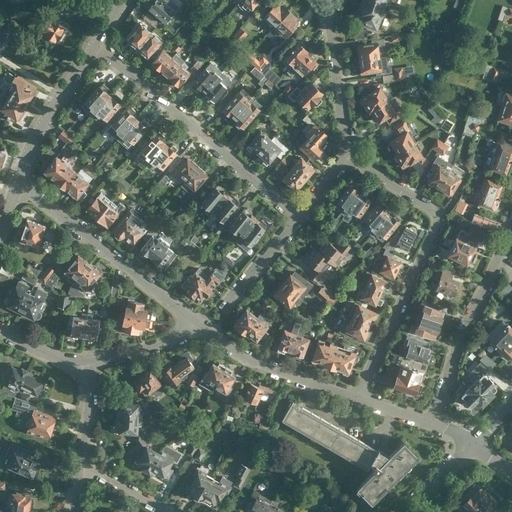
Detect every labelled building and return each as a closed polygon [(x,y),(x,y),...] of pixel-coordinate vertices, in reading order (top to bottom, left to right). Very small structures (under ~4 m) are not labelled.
[(174,13),(158,0),(151,0),(151,2),(153,4),(151,6),(152,6),(149,9),(159,18),(158,19),(164,24),(168,20),(174,13)] [(158,0),(174,13),(180,6),(179,6),(183,1),(181,0),(158,0)] [(203,8),(209,0),(201,0),(198,4),(203,8)] [(240,0),(239,2),(238,4),(240,6),(239,7),(249,15),(254,9),(256,10),(265,0),(264,0),(240,0)] [(375,0),(363,0),(360,8),(383,16),(384,12),(387,13),(389,5),(375,0)] [(270,31),(274,27),(289,10),(282,4),(282,2),(281,1),(279,1),(263,17),(264,18),(261,20),(265,24),(264,25),(270,31)] [(199,14),(189,5),(184,11),(195,20),(199,14)] [(502,5),(498,18),(503,20),(505,15),(506,15),(507,15),(509,7),(502,5)] [(385,17),(383,16),(360,8),(357,16),(361,17),(360,22),(369,26),(369,28),(375,30),(375,28),(378,29),(380,24),(382,25),(385,17)] [(233,17),(237,12),(233,9),(229,14),(233,17)] [(296,16),(289,10),(274,27),(270,31),(276,37),(278,35),(282,38),(284,36),(284,37),(299,21),(299,18),(298,16),(296,16)] [(511,16),(507,15),(506,15),(505,15),(503,20),(502,22),(511,25),(511,16)] [(214,27),(218,23),(213,18),(210,16),(206,20),(214,27)] [(57,43),(67,27),(53,18),(42,33),(57,43)] [(145,27),(142,24),(128,40),(133,45),(132,46),(132,49),(135,52),(152,32),(146,27),(145,27)] [(239,43),(248,34),(242,29),(233,37),(233,38),(239,43)] [(365,29),(354,31),(355,38),(366,37),(365,29)] [(152,32),(135,52),(138,55),(141,54),(143,53),(148,57),(156,47),(158,49),(163,43),(162,41),(158,38),(152,32)] [(235,55),(238,51),(224,38),(216,46),(222,52),(227,47),(235,55)] [(236,46),(239,43),(233,38),(230,41),(236,46)] [(358,60),(386,56),(385,49),(384,39),(373,40),(373,44),(359,46),(360,53),(357,54),(358,60)] [(290,69),(293,66),(306,52),(307,51),(297,42),(283,57),(280,60),(290,69)] [(178,53),(181,49),(177,44),(173,48),(178,53)] [(241,53),(246,58),(250,53),(246,48),(241,53)] [(159,71),(172,57),(163,49),(151,64),(159,71)] [(293,66),(287,72),(292,77),(297,71),(302,76),(310,67),(313,70),(318,65),(315,62),(315,61),(306,52),(293,66)] [(181,65),(184,62),(185,61),(175,53),(172,57),(159,71),(168,79),(181,64),(181,65)] [(246,58),(258,69),(264,74),(272,65),(263,56),(259,61),(250,53),(246,58)] [(386,56),(358,60),(359,66),(361,66),(362,73),(377,72),(377,75),(388,74),(389,76),(403,74),(402,67),(394,68),(392,67),(388,67),(386,56)] [(199,58),(191,69),(195,72),(204,62),(199,58)] [(181,64),(168,79),(178,88),(191,73),(186,68),(188,66),(184,62),(181,65),(181,64)] [(485,71),(498,76),(501,68),(487,64),(485,70),(485,71)] [(207,70),(206,69),(193,84),(194,84),(192,87),(197,92),(199,89),(203,92),(221,72),(217,69),(214,72),(209,68),(207,70)] [(280,80),(286,74),(282,71),(276,77),(280,80)] [(496,83),(498,76),(485,71),(482,78),(496,83)] [(221,72),(203,92),(207,96),(205,98),(210,103),(213,100),(214,101),(226,87),(220,81),(225,75),(221,72)] [(393,98),(393,97),(385,83),(396,82),(396,81),(404,80),(404,79),(412,78),(412,75),(411,72),(409,73),(403,74),(389,76),(383,77),(384,83),(374,84),(375,90),(361,99),(369,112),(372,111),(393,98)] [(265,75),(258,83),(262,86),(265,83),(269,79),(265,75)] [(5,87),(2,92),(24,107),(37,88),(26,81),(18,76),(17,77),(15,76),(10,83),(14,86),(11,91),(9,90),(5,87)] [(274,84),(269,79),(265,83),(270,88),(274,84)] [(290,99),(294,102),(298,97),(300,99),(299,100),(302,102),(301,103),(306,108),(307,107),(308,108),(312,104),(315,107),(317,106),(322,102),(322,100),(319,97),(321,95),(320,92),(310,82),(308,85),(307,84),(301,90),(296,86),(294,88),(287,95),(290,99)] [(108,88),(103,83),(100,87),(99,86),(85,102),(81,107),(91,116),(110,95),(105,92),(108,88)] [(287,95),(294,88),(289,83),(282,91),(287,95)] [(233,118),(252,97),(242,87),(233,97),(227,92),(219,100),(226,106),(223,109),(224,110),(222,113),(227,118),(230,115),(233,118)] [(24,107),(2,92),(0,91),(0,97),(3,99),(5,100),(0,107),(0,109),(0,114),(3,116),(4,115),(15,122),(24,107)] [(501,106),(511,109),(511,95),(505,93),(501,106)] [(110,95),(91,116),(96,120),(101,115),(106,120),(109,122),(119,111),(116,108),(120,104),(119,103),(122,100),(117,96),(114,99),(110,95)] [(252,97),(233,118),(237,122),(235,125),(240,129),(243,126),(244,127),(253,116),(258,121),(264,114),(259,110),(263,105),(256,99),(255,100),(252,97)] [(390,122),(399,117),(404,114),(400,108),(394,97),(393,98),(372,111),(380,123),(388,118),(390,122)] [(443,117),(433,106),(428,110),(434,117),(431,120),(436,124),(443,117)] [(511,109),(501,106),(497,118),(508,122),(507,126),(509,128),(510,129),(511,129),(511,109)] [(119,111),(109,122),(112,125),(118,130),(114,135),(118,139),(136,118),(132,115),(135,111),(130,107),(127,110),(126,109),(122,113),(119,111)] [(323,148),(324,148),(323,147),(326,144),(326,141),(325,141),(327,139),(325,138),(327,135),(320,128),(321,126),(307,114),(302,119),(308,124),(302,130),(305,133),(309,137),(317,144),(323,148)] [(478,132),(482,119),(469,114),(464,127),(478,132)] [(141,122),(136,118),(118,139),(123,143),(127,138),(133,143),(147,127),(146,127),(149,123),(144,119),(141,122)] [(332,118),(322,126),(327,131),(333,133),(334,132),(332,118)] [(291,127),(295,123),(290,119),(286,123),(291,127)] [(410,129),(404,120),(393,127),(395,131),(394,132),(397,137),(390,141),(394,146),(392,148),(395,153),(394,153),(396,156),(406,149),(416,144),(415,142),(416,142),(412,135),(413,134),(410,129)] [(276,133),(279,129),(272,123),(269,127),(276,133)] [(68,144),(74,138),(64,129),(58,136),(66,143),(68,144)] [(259,154),(271,139),(261,130),(246,148),(250,151),(253,149),(259,154)] [(147,164),(166,144),(162,141),(165,137),(159,132),(156,136),(155,135),(149,142),(145,139),(139,145),(143,149),(142,150),(140,148),(135,153),(147,164)] [(271,139),(259,154),(264,159),(262,162),(267,166),(276,155),(280,158),(288,149),(274,137),(271,139)] [(309,137),(300,147),(313,159),(317,155),(319,156),(321,156),(324,153),(323,151),(322,149),(323,148),(317,144),(309,137)] [(437,152),(443,142),(437,138),(431,148),(437,152)] [(498,144),(494,155),(495,155),(495,156),(510,161),(511,159),(511,143),(499,139),(498,144)] [(443,142),(437,152),(443,155),(449,146),(443,142)] [(77,152),(69,145),(68,144),(66,143),(61,149),(66,153),(61,160),(56,156),(50,164),(46,161),(41,167),(45,171),(44,171),(45,172),(45,175),(48,178),(51,177),(55,180),(71,160),(77,152)] [(166,144),(147,164),(152,169),(157,164),(162,169),(167,164),(170,167),(179,157),(176,153),(175,152),(178,149),(173,144),(170,148),(166,144)] [(424,157),(416,144),(406,149),(396,156),(403,168),(417,160),(422,163),(425,158),(424,157)] [(492,154),(487,152),(482,168),(490,170),(491,168),(506,174),(510,161),(495,156),(495,155),(494,155),(493,154),(492,154)] [(101,159),(100,158),(95,154),(89,161),(90,161),(95,166),(101,159)] [(102,171),(110,161),(104,155),(101,159),(95,166),(102,171)] [(315,169),(300,157),(291,168),(306,180),(315,169)] [(440,161),(439,161),(427,180),(433,184),(432,186),(438,190),(445,178),(451,169),(452,166),(446,162),(447,161),(441,158),(440,161)] [(184,182),(197,168),(187,159),(173,175),(177,179),(179,178),(184,182)] [(71,160),(55,180),(60,184),(57,188),(62,192),(65,188),(77,173),(78,172),(73,168),(73,166),(75,163),(71,160)] [(92,171),(96,166),(90,161),(86,166),(92,171)] [(467,179),(472,169),(467,167),(464,173),(459,170),(457,172),(456,173),(451,169),(445,178),(438,190),(444,193),(446,192),(450,195),(451,194),(452,195),(463,177),(467,179)] [(81,168),(78,172),(77,173),(65,188),(77,198),(78,197),(82,200),(87,194),(83,191),(89,182),(83,177),(84,175),(86,172),(81,168)] [(206,176),(197,168),(184,182),(194,191),(206,176)] [(291,168),(282,178),(296,191),(306,180),(291,168)] [(472,169),(467,179),(468,180),(471,175),(476,176),(478,170),(473,169),(472,169)] [(162,186),(172,175),(167,171),(157,182),(162,186)] [(477,190),(481,191),(497,197),(502,185),(494,182),(495,179),(486,176),(482,186),(479,185),(477,190)] [(345,214),(360,192),(356,190),(359,186),(352,182),(350,185),(349,185),(337,202),(339,203),(336,206),(342,211),(330,227),(332,228),(330,230),(337,236),(341,231),(336,227),(342,218),(345,214)] [(217,185),(201,204),(207,209),(205,212),(210,216),(229,194),(224,190),(223,188),(220,185),(217,185)] [(491,195),(481,191),(477,203),(478,203),(493,209),(494,208),(496,209),(500,200),(497,198),(497,197),(491,195)] [(345,214),(342,218),(343,218),(345,216),(348,218),(352,213),(359,217),(371,200),(370,199),(372,196),(367,193),(365,196),(360,192),(345,214)] [(97,219),(110,201),(100,193),(97,196),(86,210),(97,219)] [(196,196),(193,193),(187,200),(184,204),(187,207),(196,196)] [(210,216),(214,220),(217,217),(221,221),(214,229),(219,234),(226,225),(236,213),(233,211),(239,203),(239,200),(235,197),(233,197),(229,194),(210,216)] [(467,204),(464,202),(460,200),(455,210),(462,214),(467,204)] [(110,201),(97,219),(107,227),(119,213),(121,210),(110,201)] [(371,235),(376,230),(389,214),(386,211),(388,208),(382,203),(365,221),(372,227),(367,232),(371,235)] [(133,207),(113,232),(115,234),(116,235),(119,238),(121,238),(123,239),(141,217),(136,213),(137,211),(133,207)] [(236,213),(226,225),(235,233),(232,236),(237,240),(256,218),(251,213),(251,211),(248,208),(245,208),(239,216),(236,213)] [(389,214),(376,230),(371,235),(375,238),(376,237),(382,242),(385,238),(386,239),(400,222),(399,222),(401,219),(395,214),(393,217),(389,214)] [(476,225),(480,228),(481,226),(494,231),(495,230),(498,222),(474,214),(471,222),(475,224),(476,225)] [(141,217),(123,239),(124,240),(125,239),(133,245),(152,222),(146,217),(144,219),(141,217)] [(209,227),(214,221),(209,217),(204,223),(209,227)] [(237,240),(236,242),(244,249),(248,244),(251,246),(266,226),(266,224),(262,220),(260,221),(256,218),(237,240)] [(38,247),(46,225),(27,219),(25,224),(21,223),(17,234),(21,235),(20,240),(38,247)] [(479,236),(482,230),(480,228),(476,225),(475,224),(470,235),(460,230),(448,255),(467,264),(469,260),(473,262),(477,253),(473,252),(475,247),(474,247),(480,236),(479,236)] [(406,226),(401,236),(396,234),(382,246),(386,248),(392,252),(396,245),(406,250),(416,232),(415,231),(415,230),(414,227),(412,226),(409,226),(409,228),(406,226)] [(158,239),(155,236),(159,232),(153,227),(143,238),(147,241),(140,250),(141,251),(139,254),(145,258),(147,256),(151,259),(159,248),(168,237),(163,233),(158,239)] [(49,230),(43,237),(51,243),(57,236),(49,230)] [(172,240),(168,237),(159,248),(151,259),(161,266),(162,266),(165,268),(170,262),(166,260),(173,251),(167,247),(172,240)] [(185,252),(192,242),(185,237),(178,247),(185,252)] [(322,247),(318,252),(331,262),(335,266),(344,255),(348,259),(354,251),(344,243),(338,249),(326,239),(320,245),(322,247)] [(356,251),(361,246),(356,241),(351,247),(356,251)] [(192,242),(185,252),(191,256),(197,246),(192,242)] [(366,260),(376,251),(372,246),(361,255),(366,260)] [(331,262),(318,252),(313,248),(309,254),(307,252),(303,257),(316,268),(310,276),(320,284),(326,276),(322,273),(331,262)] [(379,263),(376,268),(380,270),(380,271),(384,273),(383,275),(387,277),(389,275),(394,277),(402,262),(391,257),(393,253),(392,252),(386,248),(383,254),(385,255),(381,264),(379,263)] [(84,259),(78,255),(65,271),(70,276),(67,279),(73,284),(77,278),(89,264),(90,263),(88,262),(88,260),(86,258),(84,259)] [(230,270),(235,263),(225,255),(220,262),(230,270)] [(93,267),(89,264),(77,278),(73,284),(71,287),(68,293),(70,294),(70,297),(75,298),(83,299),(84,293),(79,289),(82,286),(85,288),(87,286),(88,287),(96,279),(99,281),(103,276),(100,273),(101,272),(99,271),(99,269),(97,268),(95,268),(93,266),(93,267)] [(221,281),(229,271),(219,264),(214,269),(217,271),(216,272),(215,272),(207,281),(196,296),(201,300),(205,296),(206,296),(219,280),(221,281)] [(40,269),(35,277),(35,278),(35,279),(37,278),(41,281),(45,284),(55,271),(49,265),(44,272),(40,269)] [(443,269),(440,268),(439,272),(441,273),(441,274),(438,273),(435,280),(438,281),(436,288),(446,292),(446,295),(447,296),(449,298),(451,298),(453,297),(454,295),(458,281),(451,279),(453,272),(443,269)] [(207,281),(206,281),(201,277),(204,273),(199,269),(193,277),(190,275),(182,285),(188,290),(188,291),(195,297),(196,296),(207,281)] [(312,285),(294,270),(290,275),(289,274),(281,284),(301,299),(312,285)] [(361,283),(381,292),(384,287),(388,289),(390,284),(386,282),(387,280),(367,271),(361,283)] [(35,277),(25,272),(24,272),(21,277),(32,283),(35,279),(35,278),(35,277)] [(54,273),(46,283),(51,287),(59,278),(54,273)] [(20,311),(30,292),(26,290),(28,286),(19,282),(11,298),(9,297),(6,297),(5,300),(5,302),(8,304),(8,305),(20,311)] [(378,298),(381,292),(361,283),(358,288),(363,290),(359,297),(375,305),(376,303),(380,306),(383,300),(378,298)] [(503,298),(511,288),(511,287),(507,283),(497,293),(503,298)] [(281,284),(273,294),(288,306),(293,300),(299,305),(302,301),(281,284)] [(118,286),(112,285),(110,299),(116,300),(118,286)] [(322,287),(329,294),(331,292),(323,285),(322,287)] [(323,301),(329,294),(322,287),(321,287),(315,294),(323,301)] [(38,318),(40,316),(40,313),(38,311),(37,311),(45,294),(32,288),(30,292),(20,311),(33,318),(34,317),(36,318),(38,318)] [(329,294),(323,301),(330,305),(335,297),(329,294)] [(68,309),(69,304),(70,297),(59,295),(57,307),(68,309)] [(150,319),(152,312),(147,312),(148,310),(143,309),(144,303),(134,302),(135,300),(128,299),(125,314),(150,319)] [(263,314),(266,309),(270,304),(265,300),(258,310),(263,314)] [(442,316),(444,312),(431,307),(432,303),(423,300),(421,304),(424,305),(422,310),(424,311),(422,316),(416,314),(415,317),(421,319),(440,325),(443,317),(442,316)] [(107,317),(110,303),(103,302),(101,316),(107,317)] [(348,315),(369,325),(370,324),(371,324),(373,321),(372,319),(375,313),(355,302),(348,315)] [(267,333),(263,330),(267,325),(246,309),(232,325),(243,334),(245,332),(255,340),(259,336),(262,339),(267,333)] [(84,337),(88,314),(82,313),(81,317),(75,316),(76,314),(69,313),(66,328),(72,329),(71,335),(73,335),(73,337),(76,338),(77,336),(84,337)] [(296,320),(301,322),(303,323),(305,316),(295,313),(293,319),(296,320)] [(88,314),(84,337),(89,338),(90,339),(93,340),(94,339),(96,339),(99,320),(92,319),(93,315),(88,314)] [(149,328),(150,319),(125,314),(123,324),(121,324),(120,331),(129,332),(129,331),(139,333),(140,328),(144,328),(144,327),(149,328)] [(369,325),(347,314),(338,331),(351,337),(353,333),(363,338),(366,332),(368,331),(369,328),(368,326),(369,325)] [(437,334),(440,325),(421,319),(418,327),(416,326),(415,331),(411,330),(409,335),(420,339),(422,334),(434,338),(436,333),(437,334)] [(297,335),(301,322),(296,320),(292,333),(296,334),(297,335)] [(511,329),(507,324),(506,325),(502,321),(486,336),(491,341),(490,341),(500,351),(500,352),(500,355),(502,357),(505,357),(506,356),(511,350),(511,329)] [(301,322),(297,335),(303,337),(307,324),(303,323),(301,322)] [(296,334),(292,333),(283,330),(277,346),(278,347),(277,351),(284,353),(285,349),(290,351),(296,334)] [(308,339),(303,337),(297,335),(296,334),(290,351),(295,353),(293,357),(300,359),(301,355),(302,355),(308,339)] [(408,347),(406,354),(425,362),(425,361),(429,362),(432,355),(428,354),(428,353),(427,353),(428,349),(427,349),(429,343),(406,334),(402,344),(408,347)] [(329,346),(321,343),(322,341),(319,339),(310,362),(316,364),(317,361),(323,363),(329,346)] [(478,340),(474,345),(480,351),(485,346),(478,340)] [(329,346),(323,363),(323,364),(328,366),(328,369),(333,370),(334,369),(336,369),(336,368),(342,351),(335,348),(336,345),(330,343),(329,346)] [(349,353),(342,351),(336,368),(343,371),(342,374),(347,376),(356,353),(350,350),(349,353)] [(183,380),(187,375),(186,373),(194,367),(189,360),(191,358),(186,351),(178,357),(181,361),(173,366),(180,377),(181,377),(182,379),(183,380)] [(425,373),(427,366),(395,354),(392,361),(396,362),(395,364),(401,366),(397,376),(393,386),(405,390),(405,393),(411,395),(413,394),(413,392),(415,393),(419,394),(421,393),(423,387),(422,385),(419,384),(423,373),(425,373)] [(484,354),(480,359),(490,368),(495,363),(484,354)] [(472,384),(487,400),(493,394),(493,393),(495,390),(496,388),(494,386),(498,381),(487,370),(487,369),(485,367),(480,362),(471,371),(478,378),(472,384)] [(212,392),(226,367),(219,363),(217,366),(213,363),(207,372),(206,371),(205,371),(198,383),(212,392)] [(20,370),(9,364),(5,372),(8,374),(4,381),(5,382),(2,389),(8,392),(7,394),(14,397),(17,391),(20,387),(27,371),(28,370),(22,367),(20,370)] [(173,366),(172,365),(161,373),(171,387),(182,379),(181,377),(180,377),(173,366)] [(226,367),(215,387),(227,394),(232,397),(241,380),(231,374),(232,371),(226,367)] [(161,386),(161,385),(150,370),(138,378),(140,381),(138,382),(137,381),(133,383),(140,392),(144,390),(148,395),(155,390),(157,393),(163,388),(161,386)] [(32,374),(27,371),(20,387),(25,389),(25,388),(37,393),(39,389),(42,389),(44,388),(44,387),(44,386),(45,386),(45,385),(44,384),(44,383),(43,383),(43,382),(43,381),(32,376),(32,374)] [(118,371),(107,373),(108,380),(119,378),(118,371)] [(467,383),(470,380),(463,372),(460,376),(467,383)] [(193,387),(199,377),(192,373),(186,383),(193,387)] [(250,383),(247,391),(244,399),(258,405),(260,399),(266,401),(273,404),(277,392),(260,385),(259,387),(250,383)] [(481,406),(487,400),(472,384),(466,390),(466,391),(461,396),(466,400),(465,400),(471,405),(472,404),(476,408),(478,408),(481,405),(481,406)] [(14,397),(15,397),(28,401),(30,395),(17,391),(14,397)] [(38,404),(28,401),(15,397),(11,409),(17,411),(15,416),(31,421),(28,431),(28,432),(30,434),(33,435),(35,434),(49,438),(49,436),(51,436),(52,432),(51,431),(55,416),(36,411),(38,404)] [(119,410),(118,417),(138,418),(141,419),(143,405),(131,404),(131,399),(122,398),(121,410),(119,410)] [(163,411),(164,411),(166,406),(166,405),(155,401),(153,407),(163,411)] [(304,407),(293,401),(283,419),(368,468),(371,463),(377,467),(357,487),(371,502),(420,456),(405,441),(394,451),(388,445),(381,452),(379,451),(379,452),(303,408),(304,407)] [(138,418),(118,417),(116,417),(116,426),(117,426),(116,432),(137,434),(138,418)] [(267,430),(268,425),(267,422),(263,421),(260,423),(259,428),(267,430)] [(137,443),(147,436),(143,431),(133,437),(137,443)] [(147,436),(137,443),(141,449),(151,442),(147,436)] [(12,459),(9,466),(32,477),(36,468),(37,468),(39,462),(30,457),(32,452),(11,443),(5,456),(12,459)] [(274,455),(278,448),(269,443),(265,449),(266,450),(273,454),(274,455)] [(193,458),(199,448),(193,444),(187,454),(193,458)] [(160,454),(150,471),(157,475),(158,473),(168,478),(172,470),(168,467),(172,460),(176,462),(181,453),(165,445),(163,448),(160,454)] [(150,471),(160,454),(146,447),(136,465),(142,468),(142,469),(143,469),(143,471),(147,473),(149,473),(150,471)] [(194,458),(201,462),(206,452),(200,448),(194,458)] [(264,468),(273,454),(266,450),(262,457),(258,464),(264,468)] [(240,489),(251,469),(241,464),(235,475),(238,476),(233,485),(240,489)] [(194,474),(197,476),(192,484),(193,485),(189,493),(194,496),(194,500),(197,501),(200,500),(212,478),(206,475),(209,470),(201,465),(199,468),(197,467),(194,474)] [(233,482),(223,477),(221,480),(219,482),(212,478),(200,500),(210,505),(211,502),(216,505),(219,500),(220,500),(221,498),(223,500),(226,493),(228,494),(232,487),(230,486),(233,482)] [(317,493),(323,482),(316,478),(309,489),(317,493)] [(323,482),(317,493),(315,497),(323,501),(326,498),(327,499),(333,492),(324,483),(323,482)] [(479,488),(471,496),(466,492),(460,499),(464,503),(472,511),(493,511),(497,508),(492,502),(494,499),(484,489),(479,488)] [(265,511),(269,504),(271,501),(265,497),(254,490),(249,499),(254,502),(248,511),(265,511)] [(9,493),(7,507),(32,511),(33,501),(30,500),(31,496),(25,496),(25,495),(13,493),(13,494),(9,493)] [(277,506),(279,503),(273,500),(270,505),(269,504),(265,511),(283,511),(285,510),(277,506)]
